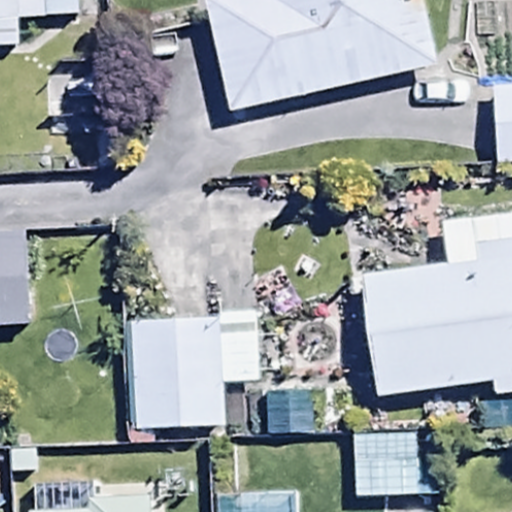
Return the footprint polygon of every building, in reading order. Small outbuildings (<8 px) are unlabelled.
[(0,0),(0,57),(19,56),(18,27),(83,24),(81,0),(0,0)] [(238,0),(205,8),(232,123),(440,75),(422,0),(238,0)] [(101,82),(46,82),(46,124),(101,124),(101,82)] [(511,89),(492,90),(494,172),(511,171),(511,89)] [(493,410),(511,407),(511,221),(467,229),(473,266),(359,284),(379,406),(489,388),(493,410)] [(0,338),(32,338),(28,242),(0,242),(0,338)] [(219,327),(131,330),(134,437),(226,434),(224,391),(259,389),(257,321),(219,322),(219,327)] [(314,405),(265,405),(266,446),(315,446),(314,405)] [(442,441),(352,442),(353,506),(443,505),(442,441)] [(148,511),(148,507),(93,507),(93,492),(30,493),(29,511),(148,511)]
